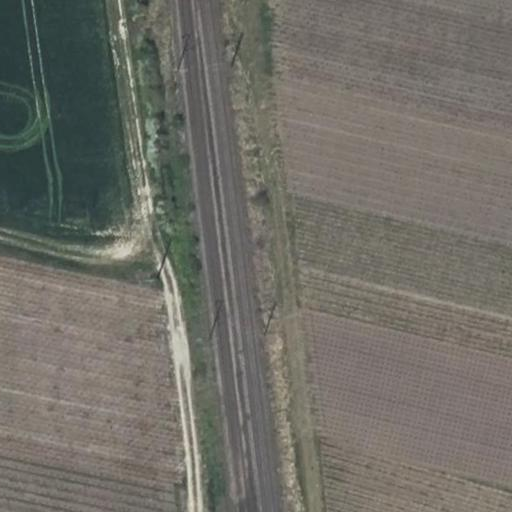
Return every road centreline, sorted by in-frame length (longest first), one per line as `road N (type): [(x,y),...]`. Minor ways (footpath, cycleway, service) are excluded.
road 1 (track): [(188,511),(161,283),(136,207),(106,0)]
road 2 (track): [(0,228),(90,248),(111,243),(136,207)]
